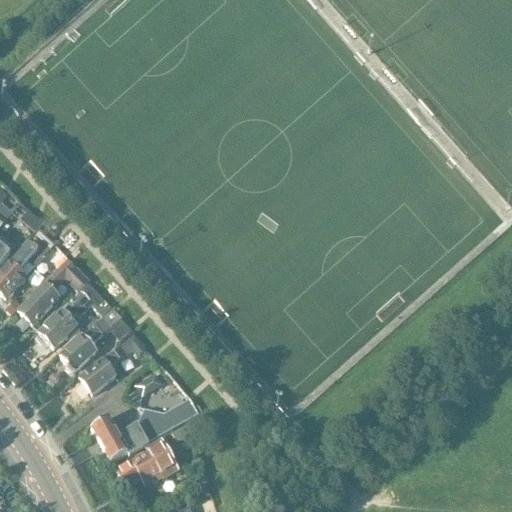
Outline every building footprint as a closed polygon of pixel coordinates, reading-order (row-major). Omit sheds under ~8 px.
[(0,228),(12,215),(2,205),(0,207),(0,228)] [(26,215),(18,224),(34,238),(42,228),(38,224),(35,222),(26,215)] [(52,249),(47,244),(39,236),(0,276),(0,299),(4,304),(24,283),(18,277),(37,257),(36,255),(39,251),(45,257),(52,249)] [(0,237),(0,270),(9,260),(8,258),(15,250),(0,237)] [(51,274),(65,261),(57,252),(43,265),(51,274)] [(73,291),(83,280),(65,262),(32,294),(24,303),(13,314),(28,329),(54,302),(47,295),(61,280),(73,291)] [(18,297),(24,303),(32,294),(27,288),(18,297)] [(98,320),(105,313),(83,290),(78,295),(77,294),(34,335),(49,352),(63,339),(68,345),(78,336),(72,330),(72,329),(65,322),(72,316),(76,320),(88,309),(98,320)] [(92,330),(59,358),(57,360),(71,376),(93,356),(87,350),(100,339),(100,340),(105,336),(105,337),(109,334),(118,345),(121,343),(123,345),(133,338),(111,313),(92,330)] [(143,357),(137,348),(132,340),(117,350),(124,359),(131,354),(136,361),(143,357)] [(107,372),(118,364),(112,355),(77,382),(91,400),(114,381),(107,372)] [(172,433),(197,419),(192,410),(188,404),(162,418),(144,413),(135,429),(146,448),(172,433)] [(135,429),(117,440),(106,422),(90,432),(109,467),(126,457),(128,459),(146,449),(146,448),(135,429)] [(190,437),(185,429),(171,437),(175,445),(190,437)] [(163,452),(167,450),(162,441),(144,451),(146,454),(112,473),(122,491),(138,482),(141,488),(159,478),(160,481),(175,473),(163,452)] [(190,484),(185,493),(194,497),(196,503),(200,502),(209,498),(204,486),(199,488),(190,484)]
